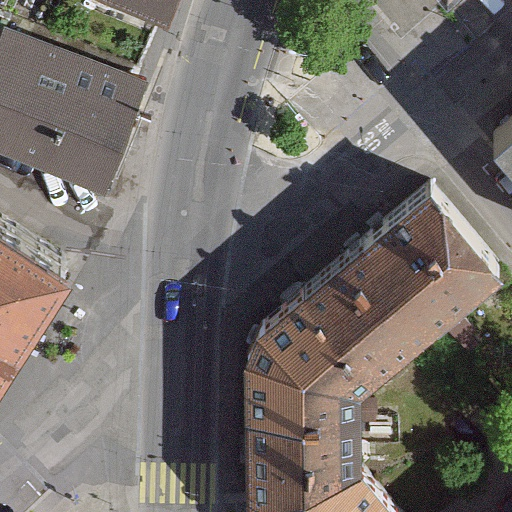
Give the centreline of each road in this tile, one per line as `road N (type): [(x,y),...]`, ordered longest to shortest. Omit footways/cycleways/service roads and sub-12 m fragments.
road 1 (secondary): [(185,296),(204,144),(241,0)]
road 2 (residential): [(413,106),(185,296)]
road 3 (unclassified): [(185,296),(0,476)]
road 4 (secondary): [(172,511),(185,296)]
road 5 (residential): [(413,106),(511,222)]
road 6 (residential): [(511,25),(413,106)]
